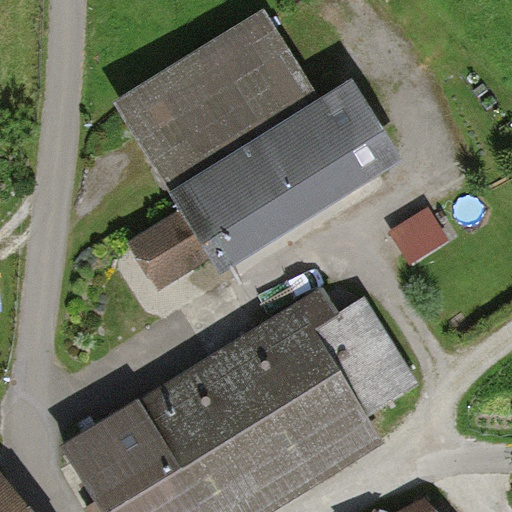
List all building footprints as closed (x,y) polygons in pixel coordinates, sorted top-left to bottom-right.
[(277,16),(131,118),(192,205),(133,246),(170,299),(229,259),(242,278),(389,177),(277,16)] [(398,224),(414,255),(452,235),(436,204),(398,224)] [(391,414),(440,382),(370,275),(348,290),(338,275),(77,444),(121,511),(291,511),(407,438),(391,414)] [(0,511),(48,511),(1,450),(0,451),(0,511)] [(453,511),(418,479),(386,511),(453,511)]
